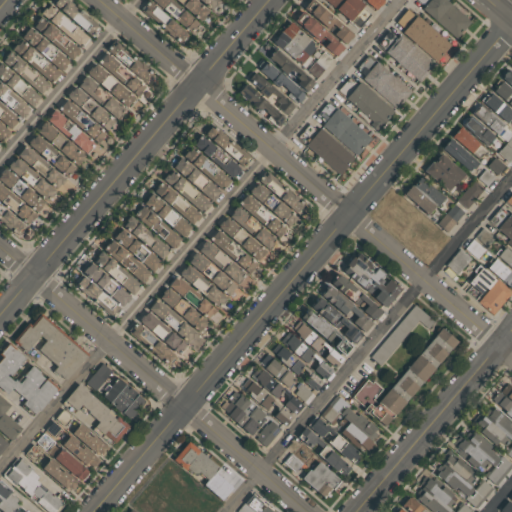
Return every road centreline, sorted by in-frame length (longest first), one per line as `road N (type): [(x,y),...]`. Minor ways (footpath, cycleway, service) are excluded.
road 1 (residential): [(95,511),(511,24)]
road 2 (residential): [(511,355),(97,0)]
road 3 (residential): [(0,316),(270,0)]
road 4 (residential): [(308,511),(0,246)]
road 5 (residential): [(358,511),(511,331)]
